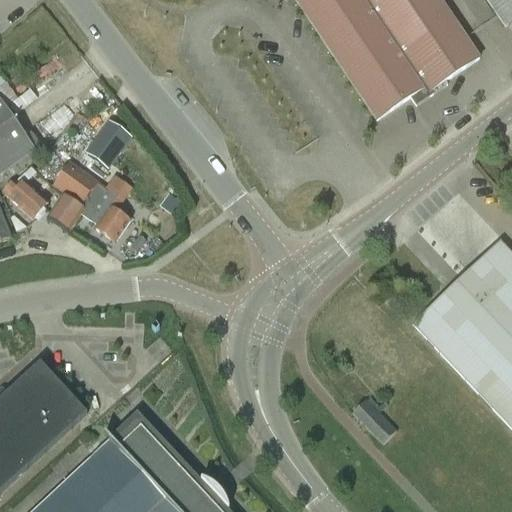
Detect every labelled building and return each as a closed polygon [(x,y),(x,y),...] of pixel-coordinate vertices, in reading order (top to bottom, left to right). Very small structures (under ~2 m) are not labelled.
[(258,0),(261,3),(265,0),(292,0),(376,123),(410,100),(416,109),(447,87),(445,84),(479,61),(438,0),(258,0)] [(511,0),(485,0),(505,29),(511,24),(511,0)] [(20,164),(21,163),(24,168),(35,161),(32,156),(41,149),(31,135),(24,140),(0,105),(0,178),(4,175),(10,182),(25,171),(20,164)] [(86,157),(109,173),(131,143),(108,126),(86,157)] [(117,215),(132,192),(114,179),(105,192),(69,165),(52,190),(62,198),(47,221),(68,235),(80,218),(95,229),(93,232),(116,247),(131,225),(117,215)] [(18,188),(12,184),(2,197),(32,224),(47,208),(21,185),(18,188)] [(0,244),(11,241),(7,231),(12,229),(4,209),(0,210),(0,244)] [(511,258),(500,245),(412,327),(511,433),(511,258)] [(408,309),(393,293),(383,302),(399,319),(408,309)] [(0,495),(86,417),(51,378),(40,366),(7,396),(2,390),(0,391),(0,495)] [(383,447),(396,434),(380,417),(366,403),(352,416),(383,447)] [(228,511),(225,502),(219,493),(211,487),(201,483),(200,484),(207,491),(201,496),(140,431),(118,451),(110,442),(95,456),(34,511),(216,511),(221,506),(227,511),(228,511)]
